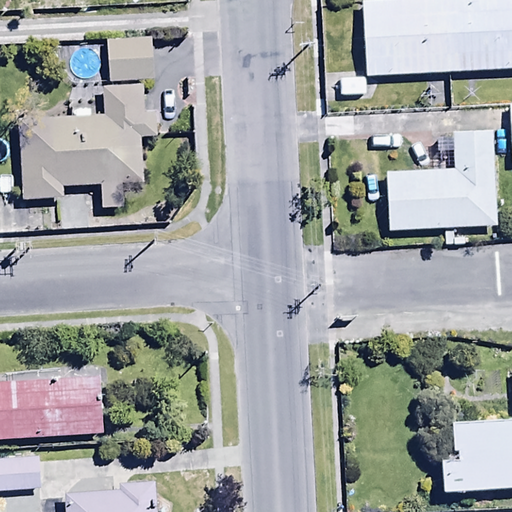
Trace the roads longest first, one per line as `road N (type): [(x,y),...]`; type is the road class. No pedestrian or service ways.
road 1 (tertiary): [(251,0),(264,272)]
road 2 (residential): [(0,282),(264,272)]
road 3 (tertiary): [(264,272),(276,511)]
